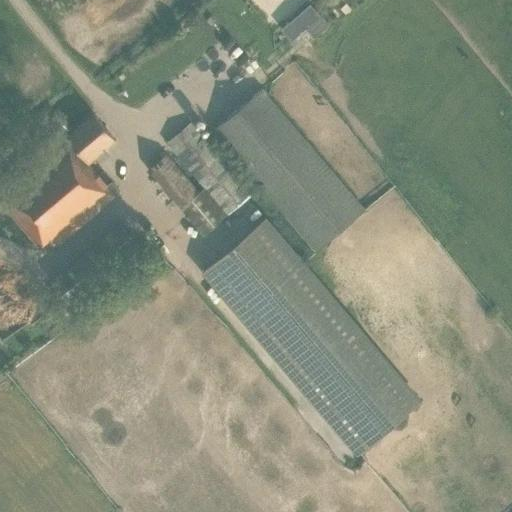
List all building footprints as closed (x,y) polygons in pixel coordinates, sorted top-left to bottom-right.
[(149,171),(192,221),(203,235),(227,215),(251,194),(250,193),(259,185),(316,252),(365,211),(261,89),(204,138),(191,123),(167,144),(205,188),(199,194),(167,156),(149,171)] [(116,141),(94,115),(67,137),(89,163),(116,141)] [(42,131),(52,143),(68,130),(58,118),(42,131)] [(119,192),(111,182),(107,185),(89,163),(67,137),(0,192),(0,201),(39,248),(51,237),(57,244),(119,192)] [(420,403),(369,343),(265,219),(204,271),(308,395),(359,454),(420,403)] [(122,225),(80,261),(53,284),(71,306),(98,283),(141,246),(122,225)]
